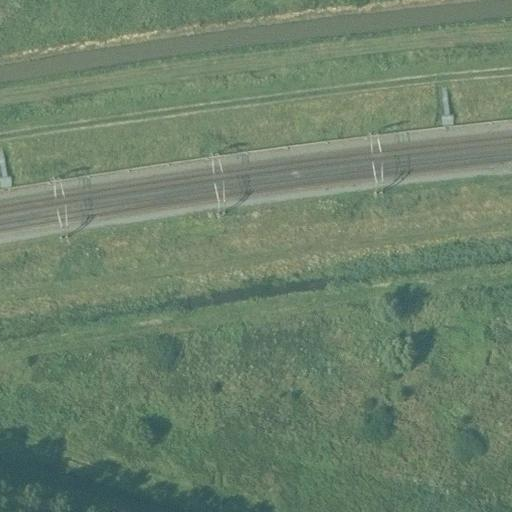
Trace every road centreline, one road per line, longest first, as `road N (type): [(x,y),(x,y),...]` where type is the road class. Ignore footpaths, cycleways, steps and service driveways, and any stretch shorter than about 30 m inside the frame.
road 1 (track): [(511,225),(0,302)]
road 2 (track): [(0,136),(207,104),(511,72)]
